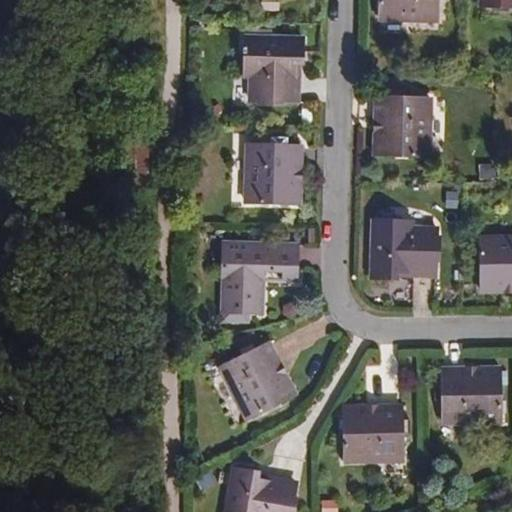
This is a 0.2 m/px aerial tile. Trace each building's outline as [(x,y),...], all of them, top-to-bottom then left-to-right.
[(378,0),(378,19),(437,21),(438,0),(378,0)] [(303,40),(245,38),(244,76),(250,77),(250,102),(295,103),(296,78),(293,78),(294,58),(302,58),(303,40)] [(376,97),(375,156),(427,157),(428,98),(406,98),(406,90),(390,90),(390,97),(376,97)] [(147,139),(123,139),(124,205),(148,206),(147,139)] [(247,145),(245,204),(298,205),(300,147),(286,146),(286,139),(270,139),(270,146),(247,145)] [(410,221),(372,220),(371,277),(389,278),(389,269),(409,270),(409,272),(434,273),(435,228),(410,227),(410,221)] [(511,238),(479,239),(480,292),(511,291),(511,238)] [(296,280),(297,244),(224,242),(222,311),(261,312),(262,279),(296,280)] [(220,367),(248,420),(295,395),(268,343),(256,349),(253,342),(238,350),(241,356),(220,367)] [(443,423),(502,421),(500,368),(442,370),(442,384),(435,384),(435,400),(442,400),(443,423)] [(402,406),(343,408),(345,461),(403,459),(403,437),(410,436),(410,419),(403,420),(402,406)] [(235,468),(227,511),(291,511),(296,486),(271,481),(271,484),(251,480),(252,471),(235,468)]
